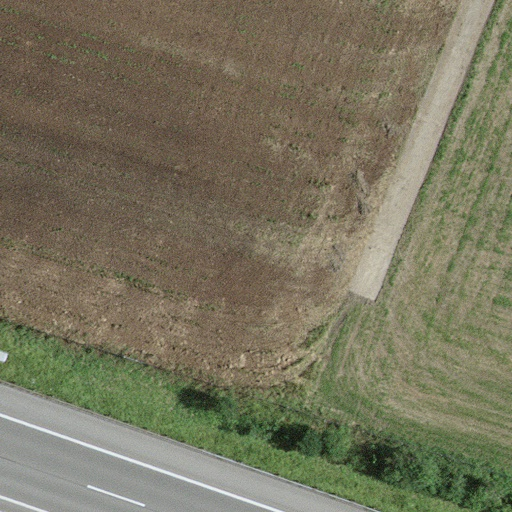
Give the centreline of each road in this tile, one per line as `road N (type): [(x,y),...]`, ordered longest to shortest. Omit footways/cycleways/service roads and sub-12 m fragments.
road 1 (track): [(370,303),(486,0)]
road 2 (motorway): [(133,511),(0,465)]
